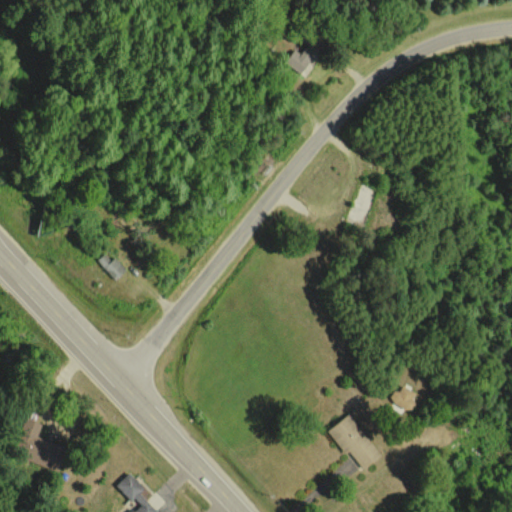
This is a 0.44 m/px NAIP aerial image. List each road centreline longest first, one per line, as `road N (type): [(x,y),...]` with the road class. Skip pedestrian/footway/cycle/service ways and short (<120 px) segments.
road 1 (residential): [(122,380),(362,88),(426,38),(511,22)]
road 2 (secondary): [(238,511),(0,248)]
